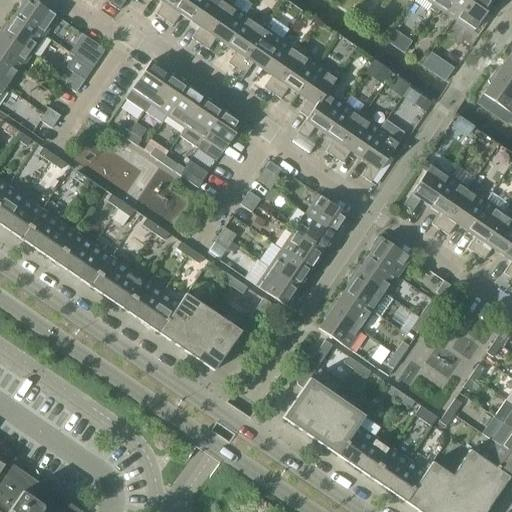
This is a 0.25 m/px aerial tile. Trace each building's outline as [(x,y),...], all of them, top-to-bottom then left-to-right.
[(14,16),(43,36),(56,17),(30,0),(19,0),(18,3),(18,6),(20,7),(14,16)] [(111,0),(108,5),(118,11),(125,0),(111,0)] [(157,0),(163,3),(155,15),(163,20),(177,0),(157,0)] [(177,0),(163,20),(172,26),(179,15),(189,21),(203,0),(177,0)] [(221,0),(203,0),(189,21),(198,27),(190,39),(199,45),(229,0),(223,0),(223,1),(221,0)] [(234,2),(230,0),(229,0),(199,45),(207,51),(215,39),(225,46),(245,16),(231,6),(234,2)] [(295,20),(301,11),(286,0),(283,0),(278,8),(295,20)] [(423,0),(431,5),(428,9),(432,12),(440,0),(423,0)] [(466,0),(440,0),(432,12),(436,14),(439,10),(453,20),(466,0)] [(488,0),(466,0),(453,20),(472,32),(492,3),(488,0)] [(43,36),(14,16),(7,25),(6,24),(3,25),(0,29),(0,32),(31,54),(43,36)] [(235,70),(266,24),(262,21),(259,26),(245,16),(225,46),(235,52),(227,64),(235,70)] [(261,70),(281,41),(267,31),(270,27),(266,24),(235,70),(231,77),(239,82),(252,64),(261,70)] [(31,54),(0,32),(0,58),(19,72),(31,54)] [(409,45),(392,34),(386,42),(403,53),(409,45)] [(281,41),(261,70),(270,77),(262,88),(271,94),(302,49),(298,46),(295,50),(281,41)] [(104,50),(93,42),(88,49),(100,57),(104,50)] [(306,51),(302,49),(271,94),(279,100),(287,88),(297,95),(317,65),(303,55),(306,51)] [(430,54),(421,67),(444,82),(452,70),(430,54)] [(68,79),(79,87),(91,69),(73,57),(65,68),(72,73),(68,79)] [(0,85),(7,90),(19,72),(0,58),(0,85)] [(511,62),(507,59),(501,68),(499,67),(496,67),(492,74),(511,88),(511,62)] [(143,112),(148,104),(170,72),(163,67),(160,67),(159,69),(149,62),(124,99),(143,112)] [(368,70),(365,74),(380,85),(388,73),(373,63),(368,70)] [(317,65),(297,95),(306,101),(298,113),(306,118),(307,119),(328,88),(328,89),(339,74),(333,70),(331,74),(317,65)] [(170,72),(148,104),(166,117),(186,87),(177,81),(178,79),(177,77),(170,72)] [(511,114),(511,88),(492,74),(487,81),(487,84),(489,85),(482,95),(511,116),(511,114)] [(402,97),(409,86),(398,78),(390,89),(402,97)] [(79,87),(68,79),(63,85),(75,93),(79,87)] [(195,93),(186,87),(166,117),(184,129),(206,96),(199,91),(196,92),(195,93)] [(307,119),(306,118),(296,133),(306,140),(313,128),(323,134),(343,105),(329,95),(332,91),(328,89),(328,88),(307,119)] [(206,96),(184,129),(178,137),(196,149),(222,111),(213,105),(214,104),(213,101),(206,96)] [(422,98),(417,105),(426,111),(430,105),(431,104),(422,98)] [(357,114),(343,105),(323,134),(332,141),(324,152),(333,158),(364,113),(360,110),(357,114)] [(48,108),(43,115),(55,123),(59,116),(48,108)] [(231,117),(222,111),(196,149),(215,162),(243,121),(234,116),(232,116),(231,117)] [(368,116),(364,113),(333,158),(341,164),(349,152),(358,159),(379,129),(365,120),(368,116)] [(55,123),(43,115),(39,121),(50,129),(55,123)] [(379,129),(358,159),(368,165),(360,177),(369,183),(396,144),(397,142),(403,133),(384,121),(379,129)] [(14,139),(19,133),(7,125),(3,131),(14,139)] [(117,125),(113,131),(124,139),(129,133),(117,125)] [(30,140),(19,133),(14,139),(25,147),(30,140)] [(140,140),(129,133),(124,139),(136,147),(140,140)] [(53,156),(41,148),(37,155),(48,163),(53,156)] [(160,164),(164,157),(153,149),(148,156),(160,164)] [(64,164),(57,159),(53,156),(48,163),(59,170),(64,164)] [(164,157),(160,164),(171,171),(176,165),(164,157)] [(424,173),(430,164),(424,160),(418,169),(424,173)] [(268,162),(264,169),(275,177),(280,170),(268,162)] [(187,163),(178,176),(185,181),(197,189),(201,182),(190,174),(192,170),(192,167),(187,163)] [(430,164),(424,173),(402,205),(411,212),(419,200),(428,206),(448,176),(430,164)] [(83,186),(87,179),(76,172),(71,178),(83,186)] [(448,176),(428,206),(438,213),(430,225),(439,230),(470,185),(466,182),(463,186),(448,176)] [(99,187),(87,179),(83,186),(94,194),(99,187)] [(470,185),(439,230),(447,236),(455,225),(464,231),(485,201),(471,192),(474,188),(470,185)] [(24,199),(7,187),(0,196),(0,226),(3,229),(24,199)] [(279,197),(271,191),(265,200),(273,205),(279,197)] [(248,192),(243,199),(255,207),(259,200),(248,192)] [(485,201),(464,231),(474,238),(466,249),(474,255),(505,209),(508,205),(490,193),(485,201)] [(117,210),(122,203),(110,195),(106,202),(117,210)] [(317,196),(304,214),(334,235),(340,226),(341,227),(344,226),(350,218),(317,196)] [(41,210),(24,199),(3,229),(20,240),(41,210)] [(255,207),(243,199),(239,205),(250,213),(255,207)] [(133,211),(122,203),(117,210),(128,217),(133,211)] [(509,212),(505,209),(474,255),(483,261),(491,249),(500,256),(511,238),(511,220),(507,216),(509,212)] [(58,222),(41,210),(20,240),(37,252),(58,222)] [(304,214),(292,232),(325,254),(329,247),(329,245),(328,244),(334,235),(304,214)] [(265,222),(258,217),(251,226),(259,231),(265,222)] [(156,227),(145,219),(140,226),(152,233),(156,227)] [(75,234),(58,222),(37,252),(55,264),(75,234)] [(168,234),(156,227),(152,233),(163,241),(168,234)] [(235,236),(223,228),(219,234),(230,242),(235,236)] [(325,254),(292,232),(280,250),(310,270),(316,261),(317,262),(320,262),(325,254)] [(75,234),(55,264),(72,276),(92,246),(75,234)] [(230,242),(219,234),(215,241),(226,249),(230,242)] [(367,257),(396,277),(409,259),(376,236),(372,242),(373,245),(374,246),(367,257)] [(511,238),(500,256),(510,262),(502,274),(511,280),(511,277),(511,238)] [(191,250),(183,245),(179,242),(175,249),(186,257),(191,250)] [(110,257),(92,246),(72,276),(89,288),(110,257)] [(202,258),(191,250),(186,257),(197,265),(202,258)] [(280,250),(268,268),(300,290),(305,283),(305,280),(303,279),(310,270),(280,250)] [(110,257),(89,288),(107,299),(127,269),(110,257)] [(396,277),(367,257),(359,269),(357,268),(355,268),(351,273),(384,295),(396,277)] [(300,290),(268,268),(255,287),(284,307),(291,297),(293,298),(295,297),(300,290)] [(127,269),(107,299),(124,311),(144,281),(127,269)] [(241,295),(245,289),(246,288),(223,272),(219,279),(241,295)] [(350,281),(342,292),(372,313),(384,295),(351,273),(348,278),(349,280),(350,281)] [(144,281),(124,311),(141,323),(162,293),(144,281)] [(449,286),(442,281),(435,293),(441,297),(449,286)] [(372,313),(342,292),(334,304),(333,303),(330,304),(327,308),(360,331),(372,313)] [(162,293),(141,323),(157,334),(178,304),(162,293)] [(184,294),(178,304),(157,334),(212,372),(233,342),(239,332),(184,294)] [(262,314),(269,304),(262,299),(255,309),(262,314)] [(417,318),(424,323),(432,311),(425,307),(417,318)] [(360,331),(327,308),(323,314),(324,317),(325,318),(317,329),(323,334),(347,350),(360,331)] [(255,324),(262,314),(255,309),(248,319),(255,324)] [(424,323),(417,318),(410,329),(416,334),(424,323)] [(248,335),(255,324),(248,319),(241,329),(248,335)] [(242,345),(248,335),(241,329),(239,332),(233,342),(238,345),(242,345)] [(507,335),(501,331),(500,331),(493,342),(499,347),(507,335)] [(324,357),(331,346),(323,341),(316,351),(324,357)] [(400,358),(408,347),(401,342),(393,353),(400,358)] [(491,358),(499,347),(493,342),(485,353),(491,358)] [(316,367),(324,357),(316,351),(309,362),(316,367)] [(392,369),(400,358),(393,353),(385,365),(392,369)] [(353,371),(358,364),(347,357),(342,363),(353,371)] [(309,378),(316,367),(309,362),(301,373),(309,378)] [(369,372),(358,364),(353,371),(365,379),(369,372)] [(483,370),(477,365),(469,376),(476,381),(483,370)] [(301,389),(308,379),(309,378),(301,373),(295,382),(296,385),(301,389)] [(468,392),(476,381),(469,376),(461,388),(468,392)] [(336,456),(362,418),(363,417),(308,379),(301,389),(281,418),(336,456)] [(402,395),(391,387),(386,393),(398,401),(402,395)] [(413,402),(402,395),(398,401),(409,409),(413,402)] [(460,404),(453,399),(446,411),(452,415),(460,404)] [(511,405),(504,400),(493,418),(511,430),(511,405)] [(421,421),(428,412),(419,406),(413,416),(421,421)] [(444,427),(452,415),(446,411),(438,422),(444,427)] [(436,418),(428,412),(421,421),(429,427),(436,418)] [(362,418),(336,456),(352,467),(373,437),(379,429),(362,418)] [(511,430),(493,418),(481,435),(489,440),(511,456),(511,430)] [(390,449),(373,437),(352,467),(370,479),(390,449)] [(511,456),(489,440),(478,457),(508,478),(511,471),(511,456)] [(407,461),(390,449),(370,479),(387,491),(407,461)] [(431,463),(424,472),(403,502),(417,511),(484,511),(508,478),(478,457),(468,451),(450,476),(431,463)] [(424,472),(407,461),(387,491),(403,502),(424,472)] [(0,511),(64,511),(0,468),(0,511)]
